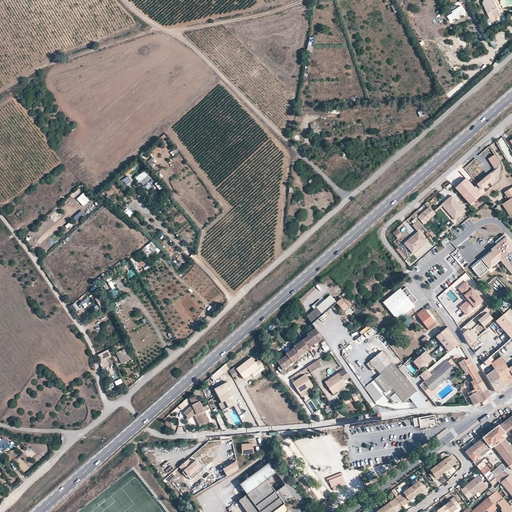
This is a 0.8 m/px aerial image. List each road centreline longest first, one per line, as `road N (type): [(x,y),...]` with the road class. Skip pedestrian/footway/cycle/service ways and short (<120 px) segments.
road 1 (primary): [(41,511),(511,96)]
road 2 (residential): [(511,116),(381,236),(497,400)]
road 3 (residential): [(124,399),(153,432),(185,437),(410,412),(478,414)]
road 4 (track): [(307,0),(133,36),(40,67),(0,91)]
road 5 (unclassified): [(348,200),(188,44),(124,0)]
road 6 (unclassified): [(124,399),(348,200)]
road 7 (track): [(0,214),(88,340),(109,410)]
road 8 (unclassified): [(348,200),(511,55)]
road 9 (unknown): [(416,377),(388,349),(365,349),(360,362),(379,397),(373,408)]
road 10 (tertiary): [(347,511),(447,439)]
